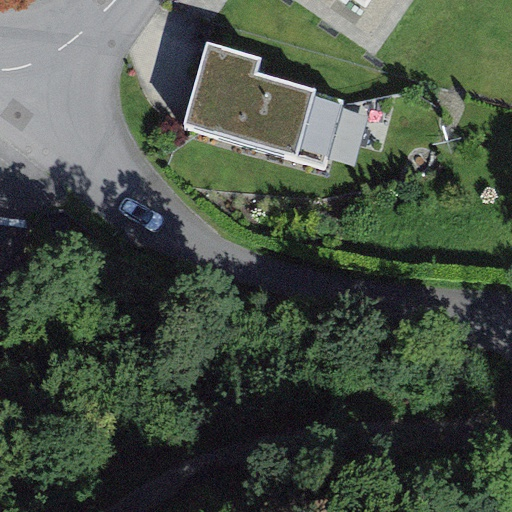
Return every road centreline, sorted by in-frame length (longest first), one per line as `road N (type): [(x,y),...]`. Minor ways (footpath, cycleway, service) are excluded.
road 1 (residential): [(38,110),(215,253),(339,291),(511,306)]
road 2 (residential): [(38,110),(118,0)]
